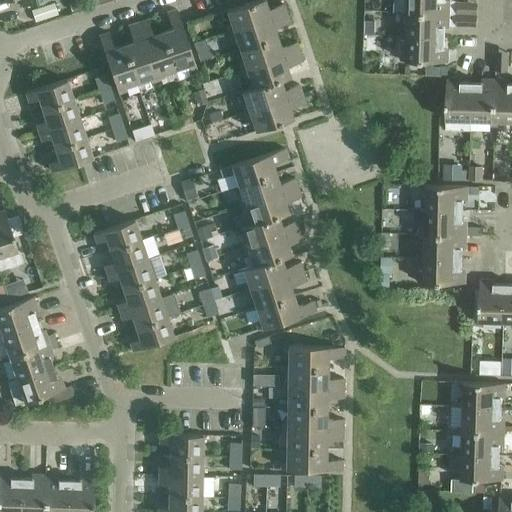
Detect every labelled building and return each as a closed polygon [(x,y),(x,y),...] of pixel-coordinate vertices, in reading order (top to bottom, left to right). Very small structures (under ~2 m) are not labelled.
[(229,32),(286,13),(282,3),(267,8),(263,0),(257,0),(226,10),(231,26),(227,27),(229,32)] [(407,0),(407,7),(402,7),(402,11),(476,14),(477,0),(463,0),(407,0)] [(162,31),(175,68),(191,63),(192,68),(196,66),(177,9),(167,12),(172,28),(162,31)] [(476,25),(476,14),(402,11),(402,15),(407,15),(406,36),(444,37),(444,26),(449,26),(456,25),(476,25)] [(239,50),(276,38),(273,27),(289,22),(286,13),(229,32),(230,35),(234,34),(239,50)] [(175,68),(162,31),(154,34),(148,18),(138,22),(157,79),(161,78),(159,74),(175,68)] [(153,81),(157,79),(138,22),(128,25),(133,41),(124,44),(136,81),(152,76),(153,81)] [(136,81),(124,44),(114,47),(109,31),(99,35),(118,92),(122,91),(120,87),(136,81)] [(444,45),(444,37),(406,36),(406,56),(400,56),(400,60),(448,61),(448,45),(444,45)] [(241,70),(298,52),(295,42),(279,47),(276,38),(239,50),(244,65),(240,66),(241,70)] [(494,70),(507,71),(508,50),(495,49),(494,70)] [(242,91),(289,76),(286,66),(301,61),(298,52),(241,70),(242,74),(247,72),(251,87),(242,90),(242,91)] [(97,90),(109,87),(104,73),(93,77),(97,90)] [(244,111),(301,94),(298,84),(282,89),(279,79),(289,76),(242,91),(245,102),(228,107),(231,115),(244,111)] [(470,120),(471,83),(456,82),(453,77),(447,77),(446,124),(446,128),(470,128),(470,120)] [(41,109),(73,98),(66,78),(25,92),(28,100),(38,97),(41,109)] [(494,125),(495,78),(488,78),(485,83),(471,83),(470,120),(490,120),(490,125),(494,125)] [(511,120),(511,83),(504,83),(502,78),(495,78),(494,125),(498,125),(498,121),(511,120)] [(109,87),(97,90),(101,102),(113,98),(109,87)] [(301,94),(244,111),(245,115),(249,114),(255,130),(292,118),(289,108),(304,103),(301,94)] [(38,131),(79,118),(73,98),(41,109),(45,120),(35,123),(38,131)] [(131,110),(134,122),(156,118),(153,105),(131,110)] [(110,129),(122,125),(117,111),(106,115),(110,129)] [(54,147),(85,137),(79,118),(38,131),(41,138),(50,135),(54,147)] [(122,125),(110,129),(114,142),(127,137),(122,125)] [(85,137),(54,147),(57,158),(48,161),(51,170),(92,157),(85,137)] [(238,185),(275,172),(272,163),(288,158),(285,147),(227,166),(228,171),(233,169),(238,185)] [(240,206),(298,187),(294,177),(278,182),(275,172),(238,185),(243,200),(238,202),(240,206)] [(180,181),(185,199),(197,195),(190,177),(180,181)] [(425,209),(462,211),(463,195),(468,193),(468,186),(421,185),(421,189),(426,189),(425,209)] [(278,214),(278,215),(288,212),(285,202),(301,197),(298,187),(240,206),(241,210),(246,208),(251,223),(278,214)] [(0,254),(13,251),(15,255),(18,254),(4,209),(0,210),(0,254)] [(176,227),(187,223),(182,209),(171,213),(176,227)] [(462,225),(462,211),(425,209),(425,229),(420,229),(420,233),(467,234),(467,227),(462,225)] [(281,224),(278,215),(278,214),(251,223),(240,226),(246,242),(241,243),(243,247),(300,229),(297,219),(281,224)] [(110,249),(140,239),(134,218),(93,232),(96,240),(106,237),(110,249)] [(187,223),(176,227),(179,239),(191,235),(187,223)] [(281,256),(281,257),(290,254),(287,244),(303,238),(300,229),(243,247),(244,251),(248,250),(253,265),(281,256)] [(466,241),(467,234),(420,233),(420,237),(424,237),(424,257),(461,258),(461,243),(466,241)] [(106,271),(147,258),(140,239),(110,249),(114,259),(104,263),(106,271)] [(188,265),(199,261),(195,248),(184,252),(188,265)] [(284,266),(281,257),(281,256),(253,265),(243,268),(248,284),(244,285),(245,289),(303,271),(300,261),(284,266)] [(461,274),(461,258),(424,257),(423,277),(418,277),(418,281),(465,283),(465,276),(461,274)] [(123,287),(153,277),(147,258),(106,271),(109,279),(119,276),(123,287)] [(199,261),(188,265),(192,278),(203,274),(199,261)] [(256,307),(293,295),(290,286),(306,281),(303,271),(245,289),(247,293),(251,292),(256,307)] [(119,310),(160,296),(153,277),(123,287),(127,298),(117,302),(119,310)] [(504,322),(505,284),(489,284),(486,279),(480,279),(479,326),(482,326),(483,321),(504,322)] [(213,299),(213,298),(212,298),(208,286),(196,290),(201,304),(213,299)] [(293,295),(256,307),(261,323),(257,324),(258,329),(316,310),(313,300),(297,305),(293,295)] [(0,329),(1,332),(37,320),(32,305),(35,301),(33,296),(0,306),(0,329)] [(136,325),(166,315),(160,296),(119,310),(122,318),(132,314),(136,325)] [(215,309),(216,309),(213,299),(201,304),(204,316),(216,312),(215,309)] [(166,315),(136,325),(140,337),(130,341),(133,349),(173,335),(166,315)] [(4,356),(49,342),(46,335),(41,334),(37,320),(1,332),(7,350),(2,352),(4,356)] [(16,378),(52,366),(47,352),(51,348),(49,342),(4,356),(5,360),(10,359),(16,378)] [(287,366),(326,367),(326,356),(343,357),(343,346),(282,344),(282,349),(287,349),(287,366)] [(500,361),(480,361),(480,373),(500,373),(500,361)] [(56,369),(59,380),(76,376),(73,365),(56,369)] [(52,366),(16,378),(5,381),(14,404),(19,402),(64,388),(62,382),(57,381),(52,366)] [(325,377),(326,367),(287,366),(286,382),(281,382),(281,386),(342,387),(342,377),(325,377)] [(463,406),(499,407),(500,391),(505,390),(505,383),(458,381),(458,386),(463,386),(463,406)] [(342,398),(342,387),(281,386),(281,390),(286,390),(286,406),(325,407),(325,397),(342,398)] [(324,417),(325,407),(286,406),(285,423),(280,423),(280,427),(341,428),(341,418),(324,417)] [(499,423),(499,407),(463,406),(462,426),(457,426),(457,430),(504,431),(504,425),(499,423)] [(341,438),(341,428),(280,427),(280,431),(285,431),(285,447),(324,448),(324,438),(341,438)] [(503,438),(504,431),(457,430),(457,434),(462,435),(462,454),(498,455),(498,440),(503,438)] [(168,454),(201,455),(201,434),(159,433),(159,442),(169,442),(168,454)] [(227,456),(239,456),(239,441),(228,440),(227,456)] [(323,458),(324,448),(285,447),(284,464),(279,464),(279,468),(340,470),(340,459),(323,458)] [(201,475),(201,455),(168,454),(168,466),(158,466),(158,474),(201,475)] [(498,470),(498,455),(462,454),(461,474),(456,474),(456,479),(502,480),(502,473),(498,470)] [(239,468),(239,456),(227,456),(227,468),(239,468)] [(0,511),(19,511),(21,476),(6,476),(4,472),(0,471),(0,511)] [(265,485),(266,472),(251,472),(251,485),(265,485)] [(266,472),(265,485),(278,485),(278,473),(266,472)] [(42,511),(45,473),(38,473),(35,477),(21,476),(19,511),(42,511)] [(66,511),(68,478),(54,477),(51,474),(45,473),(42,511),(66,511)] [(306,485),(306,473),(292,473),(292,485),(306,485)] [(306,473),(306,485),(319,485),(319,473),(306,473)] [(200,495),(201,475),(158,474),(158,483),(168,483),(168,494),(200,495)] [(68,478),(66,511),(91,511),(93,475),(85,475),(82,479),(68,478)] [(471,490),(472,479),(456,479),(451,478),(451,486),(451,490),(471,491),(471,490)] [(226,496),(238,496),(238,482),(226,481),(226,496)] [(199,511),(200,495),(168,494),(167,507),(157,507),(157,511),(199,511)] [(511,511),(511,500),(509,500),(507,495),(499,495),(498,511),(511,511)] [(238,509),(238,496),(226,496),(226,508),(238,509)]
